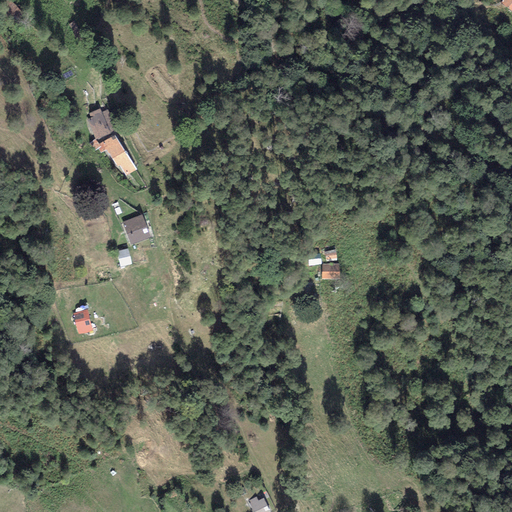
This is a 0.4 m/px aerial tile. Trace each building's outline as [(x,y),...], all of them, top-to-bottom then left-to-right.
[(511,0),(503,0),(501,2),(511,11),(511,0)] [(83,22),(70,25),(74,43),(87,40),(83,22)] [(100,109),(89,113),(90,118),(87,119),(95,139),(95,141),(117,132),(108,109),(102,112),(100,109)] [(115,135),(99,144),(101,147),(98,148),(101,153),(106,150),(116,168),(119,166),(125,176),(136,170),(115,135)] [(95,139),(89,144),(94,151),(98,148),(101,147),(99,144),(95,141),(95,139)] [(141,216),(122,223),(130,245),(149,238),(141,216)] [(128,249),(115,251),(119,268),(131,265),(128,249)] [(335,249),(324,252),(326,261),(337,261),(335,249)] [(320,254),(308,255),(309,266),(321,264),(320,254)] [(340,264),(321,264),(321,279),(340,279),(340,264)] [(88,310),(73,313),(78,335),(92,331),(88,310)] [(256,497),(249,501),(253,511),(270,511),(264,498),(258,501),(256,497)]
